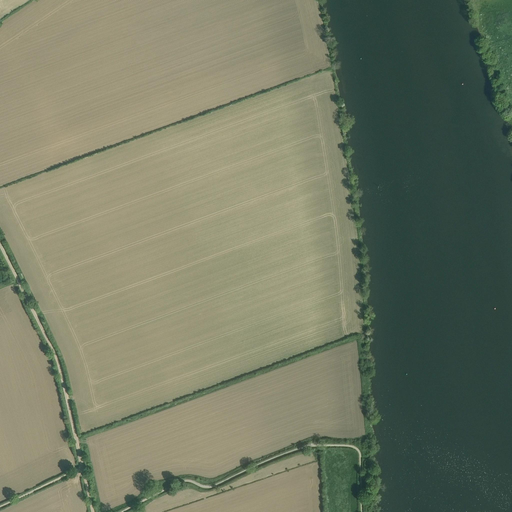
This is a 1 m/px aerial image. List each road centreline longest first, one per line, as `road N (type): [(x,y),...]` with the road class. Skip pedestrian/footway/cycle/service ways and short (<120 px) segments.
road 1 (track): [(361,511),(359,453),(341,445),(288,452),(211,486),(183,480),(121,511)]
road 2 (track): [(83,469),(57,360),(0,244)]
